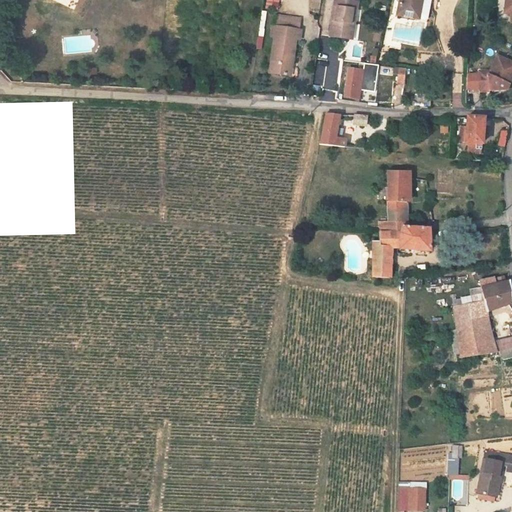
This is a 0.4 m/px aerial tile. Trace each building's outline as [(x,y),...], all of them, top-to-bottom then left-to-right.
[(279,9),(279,0),(266,0),(266,8),(279,9)] [(404,0),(401,19),(431,24),(435,0),(404,0)] [(361,6),(357,6),(338,2),(332,40),(351,42),(354,21),(359,22),(361,6)] [(359,22),(354,21),(351,42),(356,43),(359,22)] [(427,28),(417,26),(415,31),(399,28),(396,44),(422,49),(427,28)] [(305,34),(277,29),(275,39),(279,40),(273,77),(292,80),(294,67),(296,67),(301,44),(303,44),(305,34)] [(313,83),(323,85),(328,60),(318,58),(313,83)] [(511,64),(501,60),(494,76),(492,80),(484,80),(485,95),(510,94),(511,89),(511,64)] [(359,100),(362,80),(363,71),(354,69),(350,99),(359,100)] [(411,72),(404,71),(402,84),(409,84),(411,72)] [(390,98),(392,80),(382,79),(380,96),(390,98)] [(340,142),(343,117),(330,116),(325,151),(348,153),(350,143),(340,142)] [(372,118),(358,118),(358,127),(372,127),(372,118)] [(489,122),(473,121),(470,144),(472,144),(471,153),(485,154),(489,122)] [(496,130),(496,146),(505,146),(506,130),(496,130)] [(391,172),(392,228),(408,227),(408,208),(414,207),(412,171),(391,172)] [(376,284),(396,284),(396,249),(408,249),(407,251),(437,252),(437,234),(409,233),(408,227),(392,228),(384,228),(384,234),(384,247),(377,248),(376,284)] [(491,313),(511,307),(511,285),(507,287),(504,281),(481,287),(485,297),(474,299),(476,306),(465,307),(458,308),(465,361),(489,359),(503,357),(491,313)] [(506,469),(511,469),(511,458),(489,455),(480,499),(481,499),(497,503),(499,489),(503,489),(506,469)] [(413,494),(411,511),(427,511),(428,495),(413,494)]
